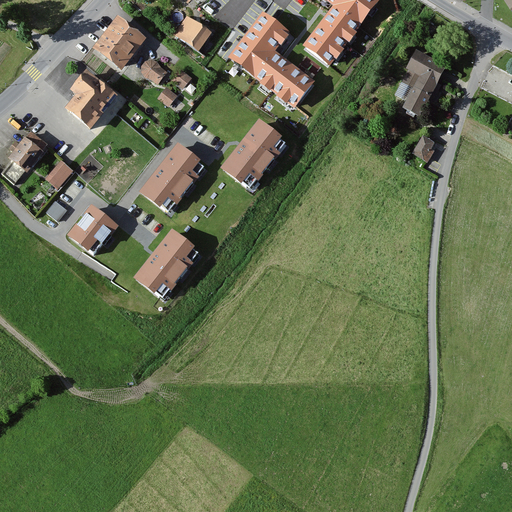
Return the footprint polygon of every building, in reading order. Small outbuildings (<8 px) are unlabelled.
[(381,2),(378,0),(321,0),(333,9),(303,48),(330,69),(381,2)] [(290,34),(262,13),(227,60),(295,111),(315,84),(274,53),(290,34)] [(211,36),(184,18),(172,37),(198,54),(211,36)] [(144,42),(116,19),(92,50),(120,72),(144,42)] [(448,70),(415,53),(393,97),(404,103),(400,111),(421,122),(448,70)] [(167,74),(153,63),(144,63),(139,69),(141,76),(157,88),(167,74)] [(190,80),(180,72),(172,83),(182,91),(190,80)] [(115,98),(84,75),(69,95),(74,98),(63,112),(90,132),(115,98)] [(176,98),(165,90),(157,101),(169,109),(176,98)] [(285,146),(259,125),(224,170),(250,190),(285,146)] [(11,163),(1,175),(11,183),(21,170),(26,174),(47,147),(32,135),(28,141),(24,138),(7,160),(11,163)] [(436,148),(421,140),(411,157),(425,166),(436,148)] [(203,170),(177,149),(142,194),(168,214),(203,170)] [(72,173),(60,162),(44,180),(56,191),(72,173)] [(57,219),(66,207),(56,199),(46,211),(57,219)] [(115,228),(92,210),(70,238),(93,256),(115,228)] [(197,256),(172,235),(137,279),(162,300),(197,256)]
